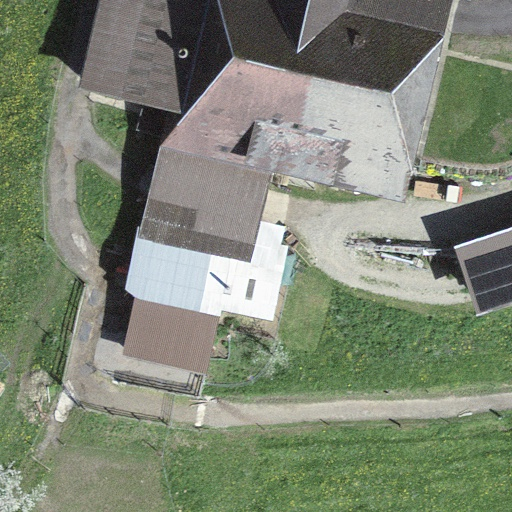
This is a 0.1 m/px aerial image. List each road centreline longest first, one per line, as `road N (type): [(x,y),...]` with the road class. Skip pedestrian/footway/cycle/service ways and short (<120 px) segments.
road 1 (track): [(88,0),(69,71),(63,169),(92,261),(81,376),(175,414),(413,409),(511,398)]
road 2 (track): [(511,197),(294,218)]
